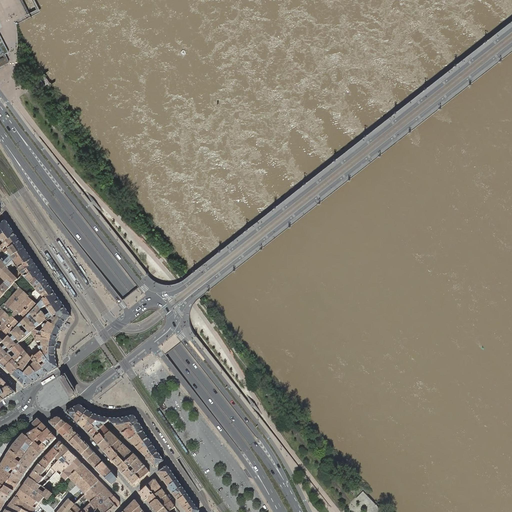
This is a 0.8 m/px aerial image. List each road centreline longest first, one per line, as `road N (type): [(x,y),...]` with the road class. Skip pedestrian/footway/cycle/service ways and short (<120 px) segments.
road 1 (secondary): [(292,502),(0,112)]
road 2 (secondary): [(0,129),(246,449),(279,509)]
road 3 (secondary): [(153,298),(0,107)]
road 4 (secondary): [(0,136),(125,318)]
road 5 (secondary): [(292,502),(278,463),(174,324)]
road 6 (secondary): [(148,346),(279,509)]
road 7 (residential): [(8,211),(76,313),(62,344),(68,365)]
road 8 (residential): [(40,413),(126,504)]
